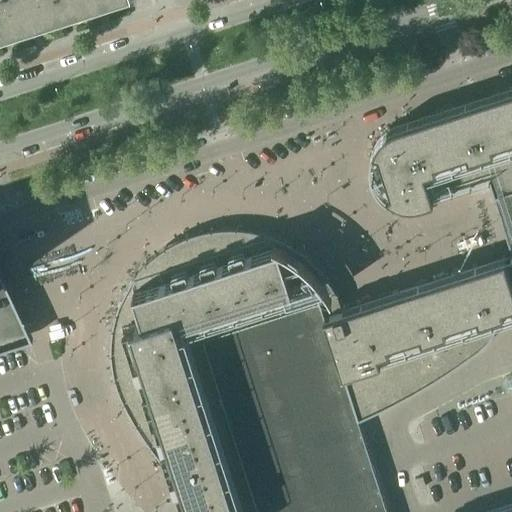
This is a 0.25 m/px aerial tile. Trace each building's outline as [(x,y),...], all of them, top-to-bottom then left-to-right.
[(0,0),(0,30),(1,34),(106,0),(0,0)] [(511,85),(495,91),(495,90),(493,91),(494,92),(467,101),(466,100),(465,100),(465,101),(438,110),(437,109),(436,109),(436,110),(409,119),(409,118),(407,118),(408,119),(399,122),(390,126),(390,125),(388,126),(389,127),(382,132),(377,139),(374,146),(373,146),(372,147),(373,148),(371,156),(371,164),(373,172),(372,172),(372,174),(373,174),(377,181),(382,188),(388,193),(387,194),(389,195),(389,194),(396,198),(404,200),(413,201),(413,202),(414,202),(414,201),(424,199),(432,196),(433,197),(434,197),(434,196),(461,187),(461,188),(463,187),(462,186),(490,178),(495,193),(494,194),(495,198),(496,197),(511,247),(511,85)] [(112,327),(184,340),(188,350),(193,366),(203,397),(212,425),(226,469),(361,423),(358,417),(378,407),(396,398),(414,389),(423,383),(431,378),(447,368),(457,362),(464,357),(473,350),(481,344),(488,337),(493,329),(496,319),(497,310),(495,300),(491,291),(485,284),(477,277),(468,274),(458,272),(448,273),(448,272),(446,273),(447,274),(420,282),(419,281),(418,282),(418,283),(391,291),(389,291),(389,292),(362,301),(362,300),(361,300),(361,301),(344,307),(343,306),(342,306),(340,301),(337,293),(338,293),(337,291),(336,292),(324,272),(325,271),(324,270),(323,271),(318,265),(312,260),(306,254),(307,254),(306,253),(305,253),(299,249),(292,244),(286,240),(285,239),(284,240),(277,236),(270,234),(262,231),(263,230),(261,230),(261,231),(253,229),(246,228),(238,227),(238,226),(236,226),(236,227),(229,227),(221,227),(213,228),(213,227),(211,227),(212,228),(204,230),(196,232),(189,234),(189,233),(188,234),(187,234),(188,235),(180,238),(173,242),(167,246),(166,245),(165,245),(165,246),(159,251),(153,256),(147,261),(147,260),(146,261),(146,262),(141,268),(136,274),(135,273),(135,274),(135,275),(131,281),(126,292),(120,303),(117,310),(116,310),(116,311),(117,312),(115,319),(113,326),(112,326),(112,327)] [(0,346),(22,339),(33,335),(28,325),(0,263),(0,346)] [(114,376),(115,377),(188,350),(184,340),(112,327),(112,328),(113,328),(112,335),(112,343),(112,351),(111,351),(111,353),(112,353),(113,360),(114,368),(115,376),(114,376)] [(193,366),(188,350),(115,377),(116,377),(118,385),(121,392),(124,399),(123,399),(123,400),(193,366)] [(203,397),(193,366),(123,400),(124,401),(125,400),(132,414),(136,421),(135,422),(136,423),(137,423),(141,429),(151,442),(150,443),(150,444),(203,397)] [(212,425),(203,397),(150,444),(151,444),(161,456),(166,462),(166,463),(167,464),(170,466),(212,425)] [(389,511),(361,423),(226,469),(185,482),(193,509),(186,511),(185,511),(389,511)] [(226,469),(212,425),(170,466),(178,475),(184,481),(183,482),(184,483),(185,482),(226,469)] [(511,511),(511,503),(485,511),(511,511)]
